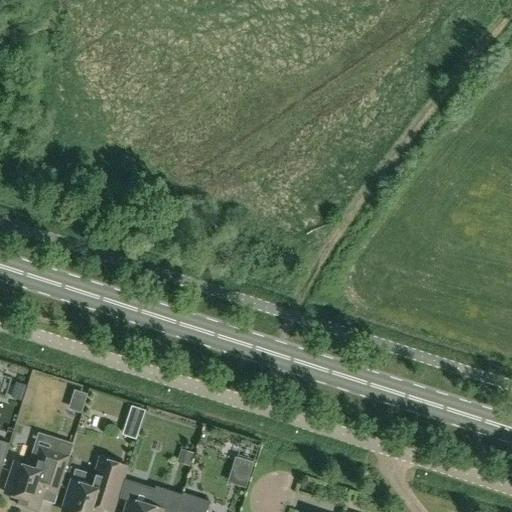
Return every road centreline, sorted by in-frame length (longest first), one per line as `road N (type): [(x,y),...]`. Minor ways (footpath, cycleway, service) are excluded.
road 1 (primary): [(511,426),(0,264)]
road 2 (track): [(511,17),(376,184),(285,319)]
